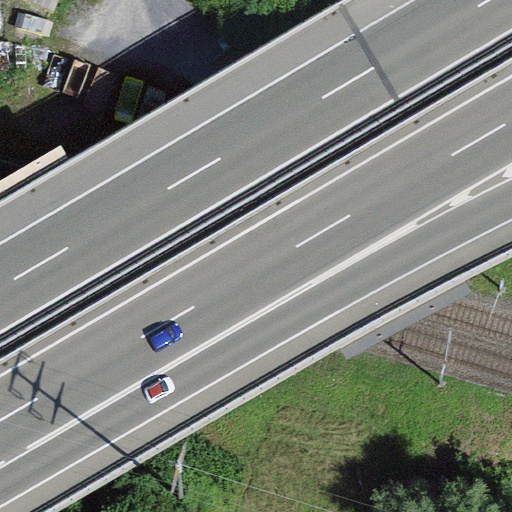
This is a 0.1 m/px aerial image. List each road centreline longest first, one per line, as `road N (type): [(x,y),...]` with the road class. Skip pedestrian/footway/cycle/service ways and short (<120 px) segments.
road 1 (motorway): [(0,423),(511,126)]
road 2 (motorway): [(492,0),(0,288)]
road 3 (motorway): [(0,428),(511,202)]
road 4 (track): [(0,274),(101,299),(444,413)]
